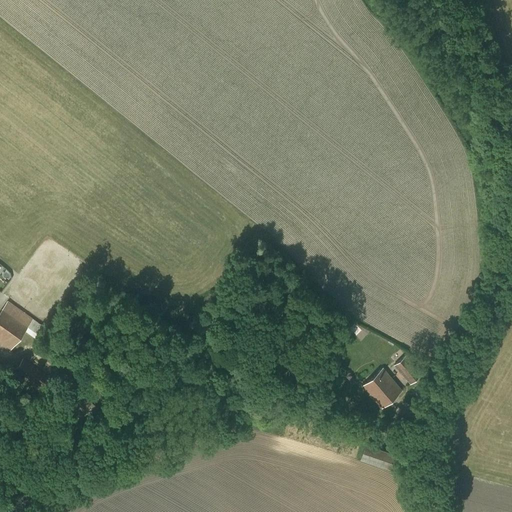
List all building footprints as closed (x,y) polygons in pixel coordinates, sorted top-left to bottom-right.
[(49,330),(33,318),(7,300),(0,310),(0,344),(9,351),(25,330),(41,341),(49,330)] [(422,373),(406,353),(394,364),(410,383),(422,373)] [(48,379),(34,368),(23,359),(15,369),(41,389),(48,379)] [(382,367),(361,385),(381,408),(402,390),(382,367)] [(295,372),(282,379),(291,395),(303,388),(295,372)] [(60,403),(87,427),(101,410),(68,382),(52,401),(58,407),(60,403)] [(365,443),(360,458),(389,468),(391,464),(397,466),(401,455),(365,443)]
